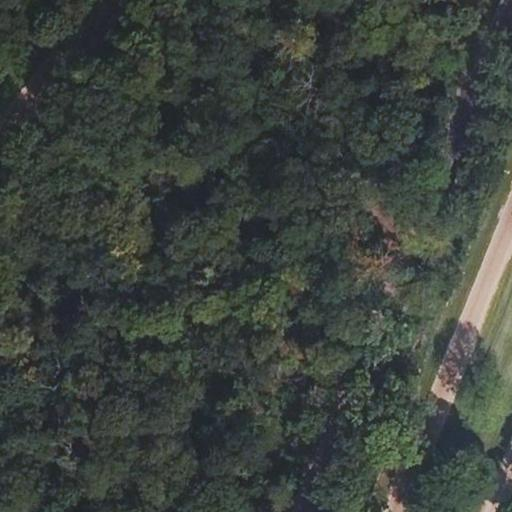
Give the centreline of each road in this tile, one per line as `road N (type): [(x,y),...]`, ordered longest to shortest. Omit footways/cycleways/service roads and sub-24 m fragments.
road 1 (unknown): [(511,204),(388,511)]
road 2 (unknown): [(0,176),(150,0)]
